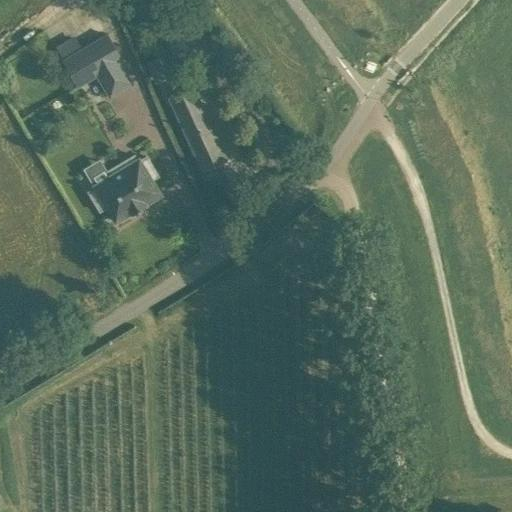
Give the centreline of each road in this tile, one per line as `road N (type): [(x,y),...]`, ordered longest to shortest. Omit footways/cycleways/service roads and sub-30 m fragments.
road 1 (unclassified): [(0,390),(273,213),(324,166),(397,66),(459,0)]
road 2 (track): [(324,166),(353,203),(410,511)]
